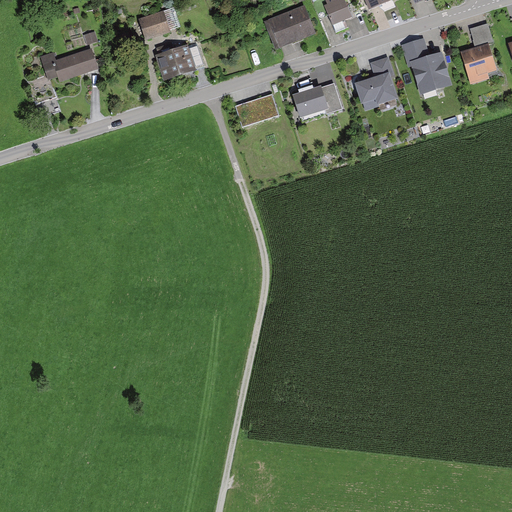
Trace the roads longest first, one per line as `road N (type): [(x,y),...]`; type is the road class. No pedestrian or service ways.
road 1 (residential): [(488,5),(0,158)]
road 2 (track): [(209,92),(266,266),(219,511)]
